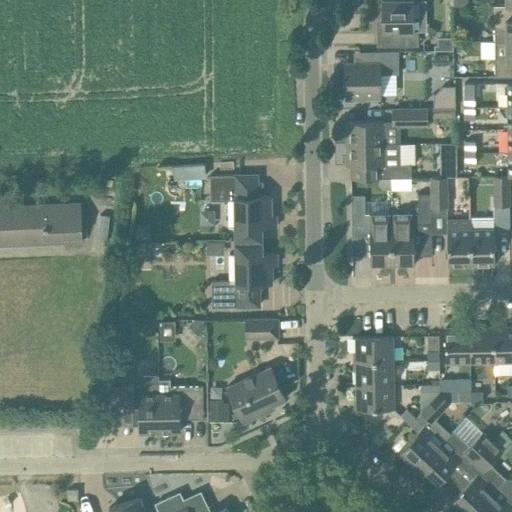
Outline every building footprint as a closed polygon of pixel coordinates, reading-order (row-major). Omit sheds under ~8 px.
[(377,46),(419,45),(418,30),(414,30),(413,0),(381,0),(382,30),(377,31),(377,46)] [(494,41),(506,41),(511,40),(511,4),(506,5),(494,5),(494,41)] [(438,45),(435,45),(435,50),(454,50),(454,36),(437,37),(438,45)] [(511,40),(494,41),(495,76),(511,76),(511,40)] [(346,100),(365,99),(365,97),(381,97),(380,74),(399,73),(398,50),(373,51),(374,62),(345,63),(346,100)] [(435,95),(435,108),(456,108),(455,86),(444,86),(435,95)] [(474,107),(474,95),(464,95),(465,107),(474,107)] [(474,107),(465,107),(465,119),(474,118),(474,107)] [(429,124),(429,117),(456,117),(456,108),(435,108),(429,108),(392,109),(392,125),(429,124)] [(346,121),(347,143),(385,142),(384,121),(366,121),(346,121)] [(475,140),(465,140),(465,153),(475,153),(475,140)] [(391,177),(411,177),(412,164),(401,164),(401,142),(385,142),(347,143),(347,165),(351,165),(351,178),(379,177),(380,177),(391,177)] [(466,165),(475,165),(475,153),(465,153),(466,165)] [(440,160),(440,176),(447,176),(448,176),(454,176),(456,176),(456,161),(456,160),(440,160)] [(176,170),(177,184),(192,183),(192,169),(176,170)] [(235,227),(235,240),(262,239),(262,226),(276,226),(276,214),(271,214),(271,195),(242,196),(242,174),(222,174),(210,174),(210,200),(229,200),(229,227),(235,227)] [(509,205),(509,175),(493,176),(493,205),(509,205)] [(440,176),(431,176),(431,193),(432,229),(432,232),(448,232),(448,244),(448,264),(471,264),(471,218),(449,218),(449,203),(448,176),(447,176),(440,176)] [(380,177),(379,177),(379,185),(383,189),(392,189),(391,177),(380,177)] [(400,265),(415,264),(414,229),(432,229),(431,193),(418,193),(419,212),(391,213),(392,262),(400,262),(400,265)] [(365,194),(351,194),(352,224),(365,224),(365,231),(370,231),(370,256),(370,265),(385,265),(385,262),(392,262),(391,213),(389,213),(389,200),(365,201),(365,194)] [(0,205),(0,244),(82,240),(81,202),(0,205)] [(495,263),(494,217),(471,218),(471,264),(495,263)] [(212,306),(224,306),(244,306),(244,283),(273,283),(272,264),(277,264),(277,252),(262,252),(262,239),(235,240),(236,253),(230,253),(230,280),(212,280),(212,306)] [(154,243),(135,243),(136,252),(154,251),(154,243)] [(246,337),(258,337),(278,337),(278,317),(246,317),(246,337)] [(196,320),(191,324),(201,333),(206,328),(206,319),(196,320)] [(175,320),(160,320),(161,340),(176,340),(175,320)] [(132,323),(118,323),(118,336),(132,336),(132,323)] [(511,326),(494,327),(495,361),(511,361),(511,326)] [(445,327),(445,347),(446,362),(470,362),(470,327),(445,327)] [(494,327),(470,327),(470,362),(495,361),(494,327)] [(440,368),(440,350),(439,334),(426,334),(427,369),(440,368)] [(356,360),(393,360),(393,335),(356,336),(356,360)] [(356,385),(394,384),(393,360),(356,360),(356,385)] [(271,366),(253,374),(227,386),(243,422),(266,411),(265,408),(286,398),(271,366)] [(107,413),(121,413),(133,412),(133,419),(139,419),(139,431),(160,431),(159,393),(159,374),(144,374),(144,385),(111,386),(107,413)] [(440,384),(440,392),(450,401),(452,400),(452,378),(440,378),(440,384)] [(394,409),(394,384),(356,385),(357,409),(394,409)] [(420,384),(422,411),(440,392),(440,384),(420,384)] [(159,393),(160,431),(181,431),(180,418),(186,418),(186,412),(204,411),(204,391),(204,385),(170,385),(170,393),(159,393)] [(471,391),(471,400),(484,400),(483,390),(471,391)] [(471,400),(471,391),(459,391),(460,401),(471,400)] [(424,417),(418,423),(422,427),(399,451),(414,465),(411,468),(414,472),(451,433),(434,418),(450,401),(440,392),(422,411),(419,413),(424,417)] [(224,419),(224,399),(210,399),(210,419),(224,419)] [(410,424),(417,417),(408,408),(402,415),(410,424)] [(436,485),(449,470),(461,459),(469,465),(492,441),(482,431),(470,444),(455,430),(451,433),(414,472),(418,475),(421,471),(436,485)] [(474,511),(491,495),(507,478),(491,463),(511,440),(511,439),(503,431),(492,441),(469,465),(477,473),(452,500),(464,511),(474,511)] [(508,511),(511,508),(511,478),(507,479),(507,478),(491,495),(474,511),(508,511)] [(78,499),(78,489),(68,489),(68,499),(78,499)] [(155,502),(155,504),(159,511),(167,511),(186,503),(184,498),(180,490),(155,502)] [(144,511),(140,498),(109,507),(110,511),(144,511)] [(167,511),(190,511),(186,503),(167,511)]
